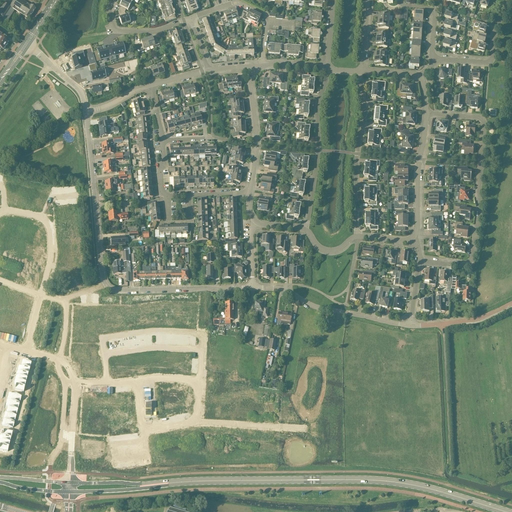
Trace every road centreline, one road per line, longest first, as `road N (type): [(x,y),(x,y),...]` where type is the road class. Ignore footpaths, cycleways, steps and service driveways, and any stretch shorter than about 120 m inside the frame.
road 1 (tertiary): [(511,511),(380,478),(72,482)]
road 2 (tertiary): [(71,491),(369,482),(497,511)]
road 3 (residential): [(85,110),(105,284),(251,287)]
road 4 (residential): [(197,422),(415,426),(511,410)]
road 5 (residential): [(419,261),(464,266),(473,258),(484,125),(425,113)]
road 6 (residential): [(26,350),(49,231),(33,215),(0,213)]
road 7 (residential): [(356,236),(361,71)]
road 8 (residential): [(251,287),(410,325)]
road 9 (residential): [(328,68),(305,229)]
road 10 (residential): [(190,18),(238,1),(266,15),(261,65)]
road 11 (residential): [(199,351),(198,333),(146,331),(102,337),(105,354)]
road 12 (residential): [(249,193),(256,145),(249,66)]
road 13 (residential): [(412,238),(425,113)]
road 14 (residential): [(507,0),(491,60),(432,58)]
